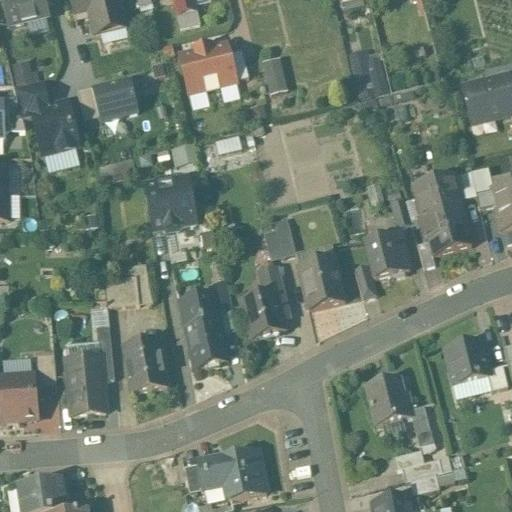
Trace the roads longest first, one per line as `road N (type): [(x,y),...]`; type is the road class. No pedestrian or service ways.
road 1 (residential): [(303,380),(511,279)]
road 2 (residential): [(106,451),(155,445),(303,380)]
road 3 (residential): [(327,511),(303,380)]
